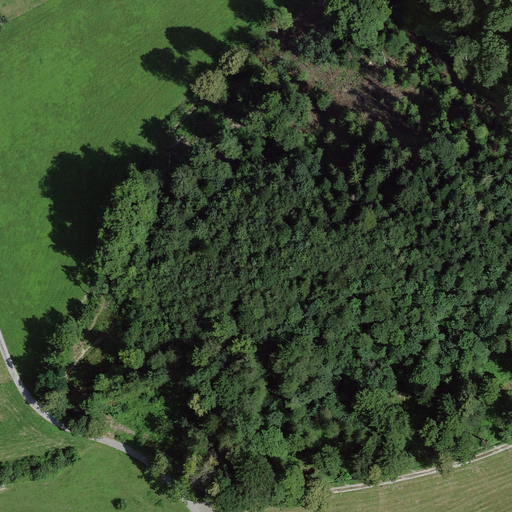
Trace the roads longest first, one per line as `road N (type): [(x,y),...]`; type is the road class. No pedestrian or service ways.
road 1 (track): [(511,444),(380,482),(198,511)]
road 2 (track): [(198,511),(132,452),(47,416)]
